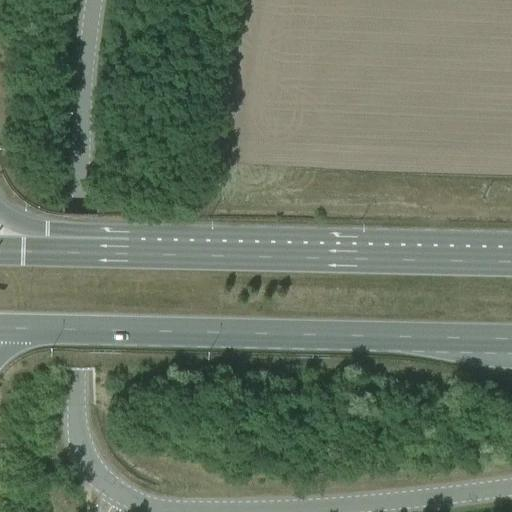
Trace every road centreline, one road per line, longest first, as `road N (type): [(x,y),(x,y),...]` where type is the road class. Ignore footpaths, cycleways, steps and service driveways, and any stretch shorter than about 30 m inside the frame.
road 1 (primary): [(0,327),(511,338)]
road 2 (primary): [(511,261),(0,250)]
road 3 (unclassified): [(119,494),(88,466),(74,412),(92,0)]
road 4 (unclassified): [(119,494),(154,508),(256,510),(511,486)]
